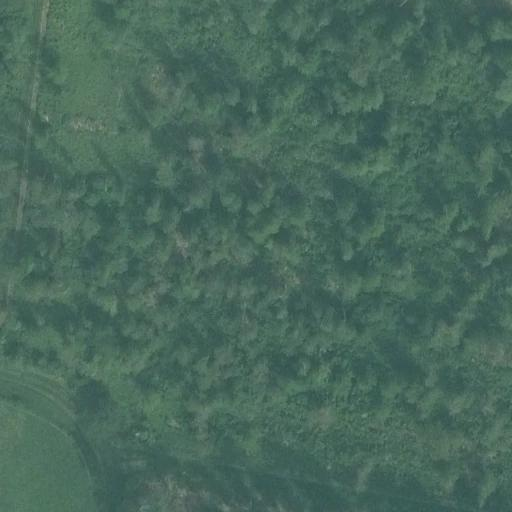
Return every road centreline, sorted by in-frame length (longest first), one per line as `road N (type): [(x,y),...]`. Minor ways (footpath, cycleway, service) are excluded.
road 1 (track): [(43,0),(0,272)]
road 2 (track): [(0,374),(30,380),(94,428),(116,457),(124,511)]
